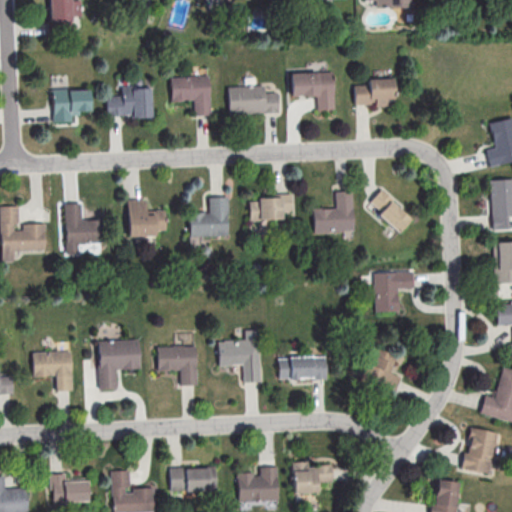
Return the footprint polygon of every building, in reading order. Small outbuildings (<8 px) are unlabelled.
[(47,0),(49,27),(71,26),(71,15),(80,15),(79,0),(47,0)] [(287,71),(331,70),(332,109),(316,110),(316,94),(288,95),(287,71)] [(168,77),(206,75),(208,115),(192,115),(191,100),(169,101),(168,77)] [(394,105),(393,77),(366,78),(366,84),(352,84),(353,103),(374,102),(374,106),(394,105)] [(227,85),(227,113),(278,112),(277,91),(264,92),(263,84),(227,85)] [(105,114),(131,114),(131,117),(150,117),(150,86),(121,87),(121,95),(105,95),(105,114)] [(51,89),(52,121),(71,120),(70,114),(79,114),(78,110),(89,109),(89,87),(51,89)] [(488,166),(511,160),(511,115),(511,116),(488,122),(494,146),(484,148),(488,166)] [(511,178),(489,179),(491,229),(511,228),(511,178)] [(380,189),(367,202),(398,231),(410,217),(380,189)] [(353,231),(352,190),(334,190),(335,207),(312,208),(313,232),(353,231)] [(248,197),(249,219),(291,218),(291,195),(248,197)] [(227,234),(226,196),(208,196),(208,212),(188,212),(189,235),(227,234)] [(155,235),(154,229),(165,229),(164,209),(145,210),(145,198),(126,199),(127,235),(155,235)] [(63,202),(64,245),(100,244),(99,218),(82,219),(82,202),(63,202)] [(44,222),(21,223),(21,229),(16,229),(16,205),(0,204),(0,260),(13,260),(13,250),(44,250),(44,222)] [(511,281),(511,240),(492,241),(493,282),(511,281)] [(373,311),(397,310),(396,288),(412,288),(411,270),(373,271),(373,311)] [(511,354),(511,303),(495,304),(496,324),(511,323),(511,324),(511,342),(508,342),(509,355),(511,354)] [(95,340),(135,338),(137,367),(113,368),(114,387),(97,388),(95,340)] [(218,341),(256,339),(258,379),(242,379),(241,364),(219,365),(218,341)] [(154,347),(192,345),(194,384),(178,385),(177,369),(155,370),(154,347)] [(395,388),(399,376),(389,372),(395,355),(372,346),(361,376),(395,388)] [(30,352),(68,350),(70,390),(54,390),(53,375),(31,376),(30,352)] [(277,356),(277,378),(325,377),(324,355),(277,356)] [(494,397),(483,394),(479,412),(511,420),(511,368),(500,366),(494,397)] [(462,469),(493,474),(496,456),(511,458),(511,449),(511,446),(499,444),(501,432),(468,427),(462,469)] [(292,492),(317,491),(317,481),(331,480),(331,464),(307,465),(307,460),(291,461),(292,492)] [(168,467),(169,490),(215,489),(215,465),(168,467)] [(236,473),(237,500),(276,499),(276,465),(259,466),(259,472),(236,473)] [(49,473),(50,501),(87,501),(87,480),(65,480),(65,472),(49,473)] [(0,511),(0,475),(1,475),(2,487),(24,486),(24,511),(0,511)] [(108,476),(127,476),(128,488),(150,486),(150,511),(115,511),(114,496),(109,496),(108,476)] [(431,511),(467,511),(469,503),(455,502),(457,480),(434,479),(431,511)]
